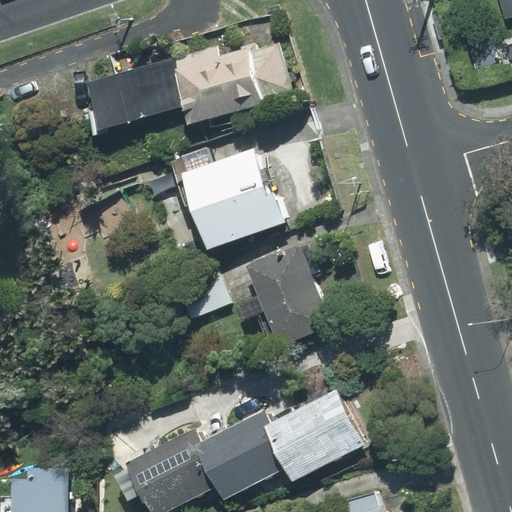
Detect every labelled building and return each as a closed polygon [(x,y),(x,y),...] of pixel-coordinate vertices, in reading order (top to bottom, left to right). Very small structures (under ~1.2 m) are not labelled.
[(302,91),(288,43),(259,51),(273,99),(302,91)] [(226,44),(184,56),(198,103),(204,123),(274,101),(273,99),(259,51),(258,49),(230,57),(226,44)] [(102,80),(115,127),(198,103),(184,56),(102,80)] [(211,198),(228,247),(296,222),(269,147),(228,162),(221,144),(182,159),(198,203),(211,198)] [(0,220),(9,217),(0,193),(0,220)] [(280,256),(260,266),(273,294),(254,303),(261,317),(278,309),(296,347),(346,322),(323,273),(341,267),(324,232),(302,243),(301,241),(278,252),(280,256)] [(182,269),(201,318),(241,303),(222,253),(182,269)] [(349,389),(289,422),(280,406),(215,442),(206,426),(143,460),(172,511),(181,511),(232,484),(240,499),(302,465),(310,480),(378,443),(349,389)] [(0,511),(84,511),(85,468),(51,467),(50,477),(34,476),(34,495),(0,494),(0,511)] [(394,511),(389,494),(349,505),(351,511),(394,511)]
